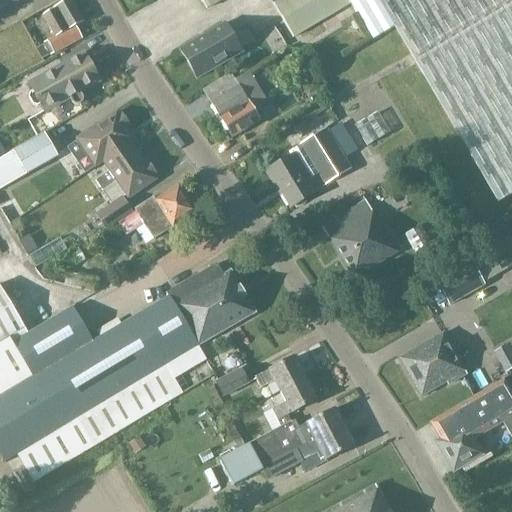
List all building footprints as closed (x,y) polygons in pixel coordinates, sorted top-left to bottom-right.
[(83,24),(69,0),(67,0),(53,9),(54,11),(42,18),(54,39),(44,45),(51,57),(74,44),(67,32),(83,24)] [(354,16),(349,6),(345,0),(199,0),(206,11),(224,0),(269,0),(293,40),(300,35),(306,43),(354,16)] [(511,0),(345,0),(349,6),(350,5),(371,42),(394,28),(498,204),(511,196),(511,0)] [(225,25),(180,51),(197,80),(242,54),(225,25)] [(45,113),(64,102),(70,98),(71,101),(73,103),(74,104),(77,104),(79,104),(81,103),(82,101),(82,99),(82,97),(80,93),(99,82),(83,54),(29,85),(33,92),(30,94),(28,99),(32,106),(37,107),(41,105),(45,113)] [(231,74),(203,90),(232,138),(260,121),(254,110),(267,103),(248,72),(235,80),(231,74)] [(353,121),(361,138),(384,126),(376,109),(353,121)] [(116,113),(66,147),(76,162),(86,155),(94,167),(95,167),(102,162),(130,143),(135,140),(127,128),(129,126),(122,116),(120,117),(116,113)] [(367,160),(355,140),(341,119),(332,124),(299,145),(324,186),(367,160)] [(45,134),(0,160),(0,190),(27,175),(58,157),(45,134)] [(145,166),(130,143),(102,162),(109,171),(95,181),(102,191),(116,181),(128,198),(155,179),(153,176),(155,174),(147,164),(145,166)] [(266,172),(280,196),(283,194),(290,206),(317,191),(295,155),(266,172)] [(152,198),(130,212),(116,221),(126,236),(144,225),(153,240),(196,213),(180,189),(156,203),(152,198)] [(116,221),(130,212),(121,199),(96,215),(104,228),(116,221)] [(352,281),(398,253),(364,201),(320,228),(352,281)] [(26,266),(57,249),(49,235),(18,252),(26,266)] [(37,278),(74,258),(69,248),(32,267),(37,278)] [(469,260),(434,281),(449,306),(484,286),(469,260)] [(0,455),(5,463),(16,456),(33,484),(78,456),(213,374),(197,347),(255,314),(230,272),(223,276),(216,265),(165,293),(167,296),(92,341),(71,308),(27,333),(0,288),(0,455)] [(421,397),(447,384),(448,386),(467,376),(443,333),(397,359),(421,397)] [(486,350),(496,371),(511,364),(511,357),(505,342),(486,350)] [(278,392),(305,379),(294,358),(254,378),(260,388),(273,382),(278,392)] [(482,379),(492,375),(487,360),(477,363),(482,379)] [(240,369),(214,383),(223,398),(249,384),(240,369)] [(486,389),(428,423),(438,440),(436,442),(453,472),(485,454),(475,439),(493,429),(503,424),(508,421),(511,427),(511,389),(506,380),(505,378),(486,389)] [(305,379),(278,392),(284,404),(263,415),(271,432),(290,422),(287,416),(317,402),(305,379)] [(293,422),(219,462),(233,488),(262,473),(266,481),(299,463),(305,473),(353,447),(333,410),(304,425),(304,426),(297,430),(293,422)] [(320,511),(390,511),(376,484),(320,511)]
